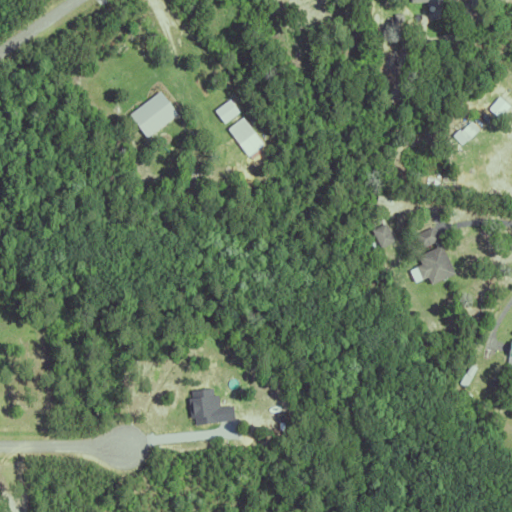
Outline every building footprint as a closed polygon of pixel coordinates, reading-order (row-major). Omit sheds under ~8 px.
[(126,115),(157,91),(175,113),(144,138),(126,115)] [(214,109),(219,108),(223,124),(218,125),(214,109)] [(262,146),(242,117),(225,129),(244,158),(262,146)] [(457,145),(476,131),(469,121),(449,135),(457,145)] [(128,133),(133,130),(142,142),(138,146),(128,133)] [(370,231),(383,224),(391,241),(378,248),(370,231)] [(428,284),(425,278),(419,280),(413,267),(418,264),(414,256),(433,247),(431,243),(418,249),(412,235),(430,226),(452,273),(428,284)] [(511,342),(503,342),(501,353),(511,354),(511,342)] [(231,421),(229,406),(214,407),(212,388),(185,391),(189,425),(231,421)]
